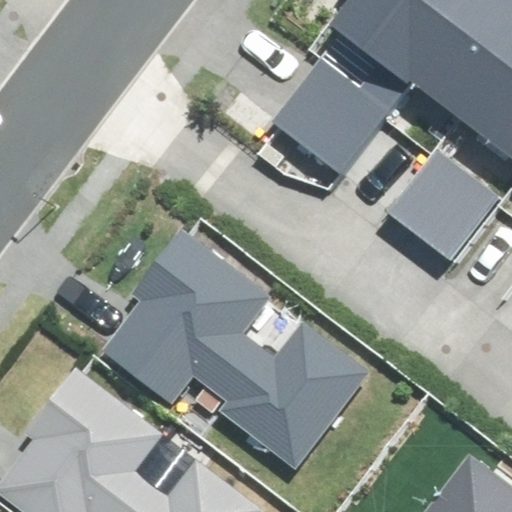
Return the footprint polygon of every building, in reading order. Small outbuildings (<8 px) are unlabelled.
[(417,78),(429,63),(476,0),(351,0),(338,18),(417,78)] [(511,0),(476,0),(429,63),(471,95),(511,40),(511,0)] [(511,40),(471,95),(511,126),(511,40)] [(341,168),(391,108),(329,56),(279,117),(341,168)] [(453,253),(500,196),(446,153),(400,210),(453,253)] [(132,286),(96,332),(159,381),(171,365),(281,453),(351,366),(161,216),(115,273),(132,286)] [(21,432),(0,458),(0,490),(27,511),(59,511),(238,511),(239,511),(49,362),(3,419),(21,432)] [(511,511),(511,455),(461,417),(388,511),(511,511)]
